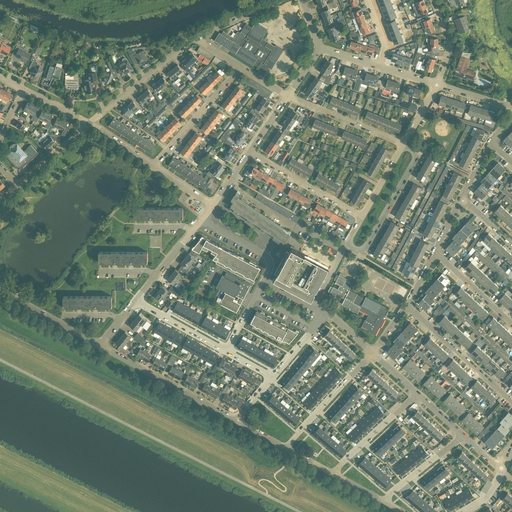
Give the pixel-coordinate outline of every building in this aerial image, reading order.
[(352,0),(351,1),(353,6),(349,8),(350,10),(356,8),(355,5),(359,4),(357,0),(352,0)] [(390,0),(387,0),(379,3),(382,9),(392,5),(390,0)] [(421,0),(416,2),(417,5),(413,7),(414,10),(418,8),(426,6),(423,0),(421,0)] [(392,5),(382,9),(384,15),(394,11),(392,5)] [(428,12),(426,6),(418,8),(421,15),(428,12)] [(357,11),(356,8),(350,10),(351,13),(352,13),(355,18),(363,15),(361,9),(357,11)] [(324,18),(331,15),(329,9),(321,12),(324,18)] [(397,17),(394,11),(384,15),(386,21),(397,17)] [(333,21),(331,15),(324,18),(326,24),(333,21)] [(365,20),(363,15),(355,18),(357,24),(365,20)] [(466,16),(455,20),(457,24),(461,33),(468,30),(466,23),(468,22),(466,16)] [(426,27),(433,24),(431,18),(423,21),(426,27)] [(365,20),(357,24),(359,29),(361,28),(367,26),(365,20)] [(389,28),(397,25),(395,20),(387,23),(389,28)] [(219,33),(215,40),(253,65),(254,64),(257,67),(256,68),(265,73),(268,68),(271,69),(283,50),(276,45),(275,46),(262,38),(268,29),(256,21),(252,28),(246,24),(247,24),(246,24),(240,33),(238,31),(234,38),(223,31),(222,34),(219,33)] [(433,24),(426,27),(428,33),(426,34),(428,36),(435,35),(434,31),(435,30),(433,24)] [(399,30),(397,25),(389,28),(391,33),(399,30)] [(339,29),(336,29),(335,26),(328,29),(330,35),(340,31),(339,29)] [(401,35),(399,30),(391,33),(393,38),(401,35)] [(340,31),(330,35),(332,41),(336,40),(337,43),(342,44),(345,45),(347,39),(344,39),(343,40),(340,39),(339,35),(341,34),(340,31)] [(401,35),(393,38),(395,44),(403,40),(401,35)] [(435,35),(428,36),(428,42),(427,42),(427,45),(430,45),(438,45),(438,38),(435,38),(435,35)] [(0,52),(1,54),(2,53),(6,55),(6,54),(9,47),(10,47),(5,44),(6,43),(0,40),(0,52)] [(357,40),(357,42),(351,41),(349,47),(355,49),(358,41),(357,40)] [(358,41),(355,49),(361,51),(363,44),(362,44),(363,42),(358,41)] [(366,45),(363,44),(361,51),(366,53),(369,44),(366,43),(366,45)] [(369,44),(366,53),(372,55),(373,53),(376,54),(378,47),(369,44)] [(18,58),(21,60),(25,62),(29,54),(21,50),(22,48),(16,45),(14,50),(17,51),(15,55),(19,57),(18,58)] [(397,51),(397,54),(393,53),(391,60),(397,62),(399,55),(401,50),(406,48),(405,45),(398,48),(399,50),(397,51)] [(430,45),(431,51),(428,51),(427,54),(433,55),(438,56),(438,45),(430,45)] [(143,50),(142,51),(136,54),(135,52),(129,55),(133,63),(136,61),(139,65),(147,60),(144,55),(145,54),(146,52),(145,51),(143,50)] [(187,57),(194,65),(196,63),(195,61),(198,59),(193,53),(187,57)] [(424,59),(423,62),(434,65),(436,59),(432,58),(433,55),(427,54),(425,59),(424,59)] [(405,56),(399,55),(397,62),(403,64),(405,56)] [(37,65),(38,63),(33,56),(31,60),(33,61),(29,67),(32,69),(30,72),(34,77),(40,76),(42,71),(39,65),(37,65)] [(411,58),(405,56),(403,64),(409,66),(411,58)] [(474,80),(476,73),(466,69),(469,60),(469,59),(461,56),(455,76),(466,79),(467,78),(474,80)] [(182,61),(184,63),(182,65),(188,72),(190,70),(193,68),(192,67),(194,65),(187,57),(182,61)] [(122,62),(123,63),(116,67),(121,75),(125,73),(128,71),(128,72),(132,69),(127,60),(126,59),(125,58),(123,58),(122,58),(122,60),(122,61),(122,62)] [(327,60),(324,66),(331,71),(333,67),(332,67),(334,65),(327,60)] [(434,65),(423,62),(422,65),(425,66),(424,69),(432,72),(434,65)] [(55,68),(50,66),(46,78),(51,80),(52,75),(59,78),(58,80),(59,80),(61,74),(60,74),(62,68),(61,68),(61,69),(55,67),(56,65),(55,68)] [(178,65),(172,69),(179,78),(182,76),(180,73),(182,71),(178,65)] [(331,71),(324,66),(320,71),(324,73),(321,76),(326,80),(328,76),(327,75),(328,73),(329,74),(331,71)] [(345,67),(342,66),(340,72),(343,73),(342,76),(345,77),(345,78),(348,79),(351,69),(345,67)] [(179,78),(172,69),(167,73),(172,79),(174,82),(179,78)] [(351,69),(348,79),(351,80),(352,77),(356,78),(358,71),(351,69)] [(189,74),(192,79),(196,76),(193,72),(191,71),(190,70),(188,72),(189,74)] [(213,72),(211,74),(218,81),(223,77),(217,71),(214,74),(213,72)] [(102,75),(103,78),(102,78),(103,81),(104,81),(106,84),(111,82),(110,79),(113,77),(111,72),(108,73),(107,72),(104,73),(104,74),(102,75)] [(65,75),(65,79),(65,88),(78,88),(78,73),(73,73),(73,75),(65,75)] [(92,92),(92,91),(95,91),(94,87),(93,84),(97,83),(95,73),(88,74),(89,81),(84,82),(84,86),(84,90),(85,90),(86,93),(88,92),(89,93),(90,94),(91,94),(92,93),(92,92)] [(362,81),(361,83),(369,86),(370,82),(373,75),(366,73),(365,77),(363,76),(362,80),(362,81)] [(209,76),(211,78),(208,80),(214,85),(218,81),(211,74),(209,76)] [(373,75),(370,82),(376,84),(376,86),(380,88),(380,89),(382,81),(378,79),(379,77),(373,75)] [(321,76),(319,80),(316,77),(312,82),(320,88),(322,84),(322,85),(324,83),(326,80),(321,76)] [(163,77),(157,81),(162,87),(163,87),(164,89),(167,87),(165,85),(168,83),(163,77)] [(214,85),(208,80),(204,84),(209,90),(214,85)] [(382,81),(380,89),(390,92),(394,82),(388,80),(387,82),(382,81)] [(162,87),(157,81),(152,85),(157,91),(162,87)] [(320,88),(312,82),(309,88),(315,92),(316,90),(318,91),(320,88)] [(400,84),(394,82),(390,92),(398,95),(400,90),(398,90),(400,84)] [(209,90),(204,84),(199,89),(205,94),(209,90)] [(243,94),(242,93),(244,90),(238,85),(234,90),(242,97),(243,94)] [(413,95),(415,88),(409,86),(406,94),(413,95)] [(315,92),(309,88),(305,93),(311,97),(313,95),(314,96),(316,93),(315,92)] [(421,90),(415,88),(413,95),(419,97),(421,90)] [(148,89),(143,94),(147,99),(148,99),(153,95),(148,89)] [(242,97),(234,90),(230,95),(236,100),(240,96),(241,97),(242,97)] [(259,91),(257,90),(256,92),(264,97),(260,103),(266,107),(270,102),(265,98),(266,96),(264,94),(261,93),(259,91)] [(6,91),(2,99),(8,102),(12,94),(6,91)] [(147,99),(143,94),(138,98),(140,100),(138,101),(141,105),(143,104),(142,103),(145,101),(148,104),(150,102),(148,99),(147,99)] [(192,99),(197,104),(202,100),(197,94),(192,99)] [(236,100),(230,95),(226,100),(232,105),(236,100)] [(445,106),(447,98),(441,96),(438,104),(445,106)] [(453,100),(447,98),(445,106),(451,108),(453,100)] [(192,99),(188,103),(193,109),(197,104),(192,99)] [(232,105),(226,100),(222,105),(228,110),(232,105)] [(459,102),(453,100),(451,108),(457,110),(456,113),(459,102)] [(139,109),(138,107),(133,101),(128,105),(133,111),(134,113),(139,109)] [(28,113),(32,105),(27,102),(23,111),(28,113)] [(466,104),(459,102),(456,113),(459,114),(460,111),(463,112),(466,104)] [(188,103),(185,106),(183,104),(181,106),(183,108),(189,113),(193,109),(188,103)] [(255,107),(253,110),(259,114),(261,112),(263,112),(266,107),(260,103),(256,108),(255,107)] [(408,109),(409,109),(414,111),(416,105),(410,103),(408,109)] [(37,107),(32,105),(28,113),(33,116),(31,119),(33,121),(36,115),(34,113),(37,107)] [(123,110),(125,112),(123,114),(122,115),(127,119),(129,116),(128,115),(133,111),(128,105),(123,110)] [(474,115),(476,107),(470,105),(468,113),(474,115)] [(483,109),(476,107),(474,115),(480,117),(483,109)] [(189,113),(183,108),(179,112),(184,118),(189,113)] [(217,109),(213,114),(219,119),(223,114),(217,109)] [(252,109),(246,117),(255,123),(259,118),(258,117),(259,114),(253,110),(252,109)] [(367,109),(363,118),(368,120),(372,111),(367,109)] [(483,109),(480,117),(486,119),(489,111),(483,109)] [(39,116),(36,115),(33,121),(36,122),(38,118),(43,121),(47,113),(42,110),(39,116)] [(293,110),(290,115),(296,120),(299,115),(293,110)] [(495,113),(489,111),(486,119),(492,121),(495,122),(497,116),(494,115),(495,113)] [(52,115),(47,113),(43,121),(47,123),(44,127),(48,129),(48,128),(51,122),(49,121),(52,115)] [(213,114),(209,119),(216,124),(219,119),(213,114)] [(290,115),(286,121),(292,125),(296,120),(290,115)] [(246,117),(245,116),(243,119),(247,122),(245,124),(252,129),(255,123),(246,117)] [(54,124),(51,122),(48,128),(51,130),(53,126),(58,128),(62,120),(57,118),(54,124)] [(118,119),(117,120),(114,118),(109,125),(112,126),(111,127),(114,129),(115,128),(120,122),(120,121),(118,119)] [(175,118),(171,122),(177,128),(181,123),(175,118)] [(389,118),(385,126),(390,128),(393,120),(389,118)] [(209,119),(205,124),(212,129),(216,124),(209,119)] [(67,123),(62,120),(58,128),(60,130),(58,133),(64,136),(68,128),(65,127),(67,123)] [(25,122),(24,124),(18,121),(15,126),(23,130),(26,125),(29,127),(31,125),(27,122),(25,122)] [(292,125),(286,121),(283,126),(286,128),(284,130),(289,133),(290,131),(289,130),(292,125)] [(125,126),(120,122),(115,128),(117,130),(117,131),(120,133),(121,132),(125,126)] [(171,122),(166,126),(172,132),(177,128),(171,122)] [(212,129),(205,124),(201,129),(208,134),(212,129)] [(125,126),(121,132),(123,134),(122,134),(126,137),(126,136),(131,129),(125,126)] [(166,126),(162,131),(168,137),(172,132),(166,126)] [(236,133),(244,139),(248,134),(242,129),(243,128),(240,126),(236,133)] [(317,128),(314,133),(317,135),(335,146),(340,137),(322,127),(320,129),(317,128)] [(222,136),(227,139),(229,137),(226,135),(229,132),(231,130),(228,128),(227,130),(224,134),(222,136)] [(134,132),(131,129),(126,136),(128,138),(131,141),(132,140),(136,133),(137,132),(135,131),(134,132)] [(284,130),(283,132),(279,130),(276,135),(282,140),(284,141),(286,139),(284,138),(286,135),(287,136),(289,133),(284,130)] [(342,138),(366,146),(368,138),(345,130),(342,138)] [(476,130),(473,136),(481,140),(484,134),(476,130)] [(168,137),(162,131),(157,135),(163,141),(168,137)] [(196,132),(192,137),(199,142),(201,144),(203,142),(201,140),(203,137),(196,132)] [(47,137),(45,139),(51,146),(55,142),(51,137),(53,136),(48,133),(45,136),(47,137)] [(136,133),(132,140),(134,141),(133,142),(137,144),(142,137),(143,136),(141,134),(140,135),(136,133)] [(244,139),(236,133),(232,139),(240,145),(244,139)] [(282,140),(276,135),(272,141),(278,145),(282,140)] [(481,140),(473,136),(470,142),(478,146),(481,140)] [(511,145),(511,139),(508,136),(503,140),(510,147),(511,145)] [(145,139),(142,137),(137,144),(140,145),(139,146),(142,148),(147,140),(147,141),(148,139),(146,138),(145,139)] [(192,137),(188,142),(195,147),(199,142),(192,137)] [(45,139),(41,143),(38,140),(36,142),(40,146),(42,144),(47,150),(51,146),(45,139)] [(147,141),(147,140),(142,148),(150,153),(155,146),(154,145),(154,144),(152,142),(152,144),(150,143),(152,141),(148,139),(147,141)] [(346,140),(341,149),(347,153),(345,156),(366,168),(366,169),(374,174),(382,161),(373,156),(372,157),(369,155),(370,154),(346,140)] [(278,145),(272,141),(269,146),(275,150),(278,145)] [(369,148),(373,150),(377,143),(372,141),(369,148)] [(188,142),(185,147),(191,152),(192,153),(194,151),(192,151),(195,147),(188,142)] [(322,142),(321,147),(332,151),(334,145),(322,142)] [(470,142),(467,147),(475,151),(478,146),(470,142)] [(9,150),(9,151),(5,155),(15,166),(16,165),(17,166),(17,165),(19,166),(20,165),(21,166),(22,165),(22,166),(37,153),(37,152),(30,145),(26,148),(23,151),(17,144),(16,144),(15,144),(14,144),(13,144),(12,144),(11,145),(10,146),(9,147),(9,148),(9,149),(9,150)] [(225,149),(233,155),(237,150),(231,145),(231,146),(228,144),(225,149)] [(275,150),(269,146),(265,151),(271,155),(270,156),(274,158),(276,154),(273,152),(275,150)] [(191,152),(185,147),(181,152),(187,157),(191,152)] [(475,151),(467,147),(465,153),(472,157),(475,151)] [(233,155),(225,149),(224,149),(218,157),(226,162),(227,159),(229,161),(233,155)] [(465,153),(462,159),(470,163),(472,157),(465,153)] [(429,155),(426,161),(433,165),(437,159),(438,157),(433,154),(432,157),(429,155)] [(217,159),(213,165),(222,171),(226,166),(224,164),(226,162),(218,157),(217,159)] [(177,160),(174,158),(173,158),(168,165),(169,165),(169,164),(172,167),(174,169),(175,168),(179,162),(180,161),(178,159),(177,160)] [(292,164),(291,166),(295,168),(299,161),(298,160),(295,158),(294,161),(292,164)] [(470,163),(462,159),(459,164),(467,168),(470,163)] [(299,161),(295,168),(298,170),(303,163),(300,161),(299,161)] [(433,165),(426,161),(423,166),(430,171),(433,165)] [(183,164),(179,162),(175,168),(178,170),(178,171),(180,173),(181,172),(185,165),(186,164),(184,163),(183,164)] [(494,167),(501,174),(506,169),(498,162),(494,167)] [(303,163),(298,170),(302,172),(306,165),(303,163)] [(442,173),(445,174),(448,169),(450,170),(452,167),(447,164),(442,173)] [(188,168),(185,165),(181,172),(184,174),(183,175),(186,177),(186,176),(191,169),(192,168),(189,167),(188,168)] [(222,171),(213,165),(207,173),(214,178),(216,175),(218,177),(222,171)] [(306,165),(302,172),(306,175),(307,172),(309,170),(310,167),(308,166),(306,165)] [(430,171),(423,166),(419,172),(427,176),(430,171)] [(254,167),(251,173),(253,174),(252,177),(254,178),(259,170),(254,167)] [(494,167),(490,172),(497,179),(501,174),(494,167)] [(194,172),(191,169),(186,176),(189,178),(189,179),(192,181),(192,180),(197,173),(197,172),(195,171),(194,172)] [(259,170),(254,178),(259,181),(261,179),(265,173),(259,170)] [(427,176),(419,172),(416,177),(424,182),(427,176)] [(451,177),(459,181),(462,176),(454,172),(451,177)] [(490,172),(485,176),(493,183),(497,179),(490,172)] [(202,177),(197,173),(192,180),(197,184),(198,184),(202,177)] [(261,179),(266,182),(270,176),(265,173),(261,179)] [(317,178),(316,180),(320,183),(324,175),(323,174),(320,173),(319,175),(317,178)] [(204,178),(202,177),(198,184),(201,186),(200,187),(206,190),(213,179),(207,174),(204,178)] [(324,175),(320,183),(323,185),(328,177),(325,175),(324,175)] [(362,175),(349,199),(357,204),(371,180),(362,175)] [(266,182),(265,184),(267,186),(268,183),(271,185),(275,179),(270,176),(266,182)] [(493,183),(485,176),(481,181),(483,183),(490,189),(495,185),(493,183)] [(328,177),(323,185),(327,187),(332,179),(331,179),(328,177)] [(451,177),(449,183),(456,187),(459,181),(451,177)] [(275,179),(271,185),(277,188),(280,182),(275,179)] [(332,179),(327,187),(331,189),(332,186),(334,184),(335,181),(333,180),(332,179)] [(277,188),(272,195),(274,196),(275,197),(279,191),(278,190),(279,189),(282,191),(280,193),(283,194),(287,188),(285,186),(285,185),(284,184),(280,182),(277,188)] [(414,183),(411,189),(418,193),(422,187),(414,183)] [(449,183),(446,189),(454,193),(456,187),(449,183)] [(479,187),(486,194),(490,189),(483,183),(479,187)] [(486,194),(479,187),(474,192),(482,199),(486,194)] [(287,188),(283,194),(286,196),(288,194),(290,195),(288,199),(291,200),(291,201),(296,191),(293,189),(291,188),(290,189),(287,188)] [(411,189),(408,194),(415,199),(418,193),(411,189)] [(454,193),(446,189),(443,194),(451,198),(454,193)] [(238,191),(237,193),(234,191),(230,200),(231,200),(234,202),(231,206),(284,242),(291,233),(241,199),(237,197),(240,192),(238,191)] [(296,191),(291,201),(293,202),(295,198),(298,200),(301,194),(296,191)] [(306,197),(301,194),(298,200),(301,202),(300,203),(301,203),(302,204),(306,197)] [(415,199),(408,194),(405,200),(412,204),(415,199)] [(510,204),(511,202),(505,195),(501,199),(504,201),(505,200),(510,204)] [(312,200),(306,197),(302,204),(307,207),(309,205),(311,207),(314,203),(311,201),(312,200)] [(412,204),(405,200),(402,205),(409,210),(412,204)] [(437,206),(445,210),(448,204),(440,200),(437,206)] [(311,207),(311,209),(313,210),(314,209),(319,212),(323,206),(317,203),(317,205),(314,203),(311,207)] [(409,210),(402,205),(398,211),(406,215),(409,210)] [(499,216),(505,209),(500,205),(494,212),(499,216)] [(328,209),(323,206),(319,212),(324,215),(328,209)] [(445,210),(437,206),(434,211),(442,215),(445,210)] [(151,208),(134,208),(134,218),(151,218),(151,208)] [(167,218),(167,208),(151,208),(151,218),(167,218)] [(183,218),(183,208),(167,208),(167,218),(183,218)] [(328,209),(324,215),(323,218),(328,221),(330,218),(333,212),(328,209)] [(510,214),(505,209),(499,216),(504,220),(510,214)] [(406,215),(398,211),(395,217),(403,221),(406,215)] [(442,215),(434,211),(431,217),(439,221),(442,215)] [(333,212),(330,218),(328,221),(331,222),(332,220),(335,221),(338,215),(333,212)] [(338,215),(335,221),(333,223),(336,225),(339,226),(343,218),(338,215)] [(439,221),(431,217),(429,223),(437,227),(439,221)] [(349,221),(343,218),(339,226),(344,229),(349,221)] [(407,223),(406,226),(411,229),(416,220),(413,219),(409,225),(407,223)] [(469,219),(465,224),(473,231),(477,226),(469,219)] [(392,221),(388,227),(396,231),(399,226),(392,221)] [(437,227),(429,223),(426,228),(434,232),(437,227)] [(473,231),(465,224),(461,228),(469,235),(473,231)] [(396,231),(388,227),(385,232),(393,237),(396,231)] [(434,232),(426,228),(423,234),(431,238),(434,232)] [(461,228),(457,233),(464,240),(469,235),(461,228)] [(385,232),(382,238),(390,242),(393,237),(385,232)] [(407,240),(410,241),(412,236),(415,237),(416,234),(411,232),(407,240)] [(464,240),(457,233),(452,238),(454,239),(460,245),(460,244),(464,240)] [(487,244),(493,238),(488,233),(482,240),(487,244)] [(201,239),(198,242),(195,246),(194,246),(192,248),(193,248),(192,249),(200,253),(204,245),(218,252),(214,256),(218,258),(217,260),(254,280),(260,268),(256,265),(257,264),(250,261),(250,262),(249,262),(243,258),(244,258),(228,250),(222,247),(222,246),(220,245),(219,246),(204,237),(202,236),(200,238),(201,239)] [(390,242),(382,238),(379,243),(387,248),(390,242)] [(493,238),(487,244),(492,248),(498,242),(493,238)] [(454,239),(450,244),(458,251),(462,246),(460,244),(460,245),(454,239)] [(418,246),(426,249),(429,244),(421,240),(418,246)] [(502,246),(498,242),(492,248),(496,253),(502,246)] [(379,243),(376,249),(384,253),(387,248),(379,243)] [(458,251),(450,244),(446,248),(453,255),(458,251)] [(426,249),(418,246),(415,251),(423,255),(426,249)] [(502,246),(496,253),(501,257),(507,250),(502,246)] [(292,247),(274,280),(312,301),(315,294),(314,294),(315,291),(316,292),(327,272),(302,259),(305,254),(292,247)] [(384,253),(376,249),(373,255),(380,259),(384,253)] [(423,255),(415,251),(412,250),(410,256),(412,257),(420,261),(423,255)] [(511,255),(507,250),(501,257),(506,261),(511,255)] [(115,262),(115,252),(99,252),(99,262),(115,262)] [(131,252),(115,252),(115,262),(131,262),(131,252)] [(148,262),(148,252),(131,252),(131,262),(148,262)] [(185,258),(193,265),(196,261),(196,259),(195,258),(196,257),(193,254),(192,255),(189,253),(185,258)] [(420,261),(412,257),(409,263),(417,266),(420,261)] [(181,263),(182,264),(180,268),(187,273),(192,267),(191,267),(193,265),(185,258),(181,263)] [(395,260),(392,258),(389,264),(387,262),(385,265),(390,268),(395,260)] [(469,272),(476,266),(471,261),(465,268),(469,272)] [(409,263),(407,268),(415,272),(417,266),(409,263)] [(480,270),(476,266),(469,272),(474,277),(480,270)] [(407,268),(404,267),(401,273),(412,278),(415,272),(407,268)] [(500,267),(498,269),(507,278),(509,275),(500,267)] [(176,269),(171,274),(180,281),(182,279),(179,277),(182,274),(176,269)] [(480,270),(474,277),(479,281),(485,274),(480,270)] [(224,276),(222,275),(218,273),(213,284),(217,286),(216,287),(236,297),(236,296),(243,299),(251,285),(226,273),(224,276)] [(336,275),(334,279),(336,281),(335,282),(340,285),(338,289),(333,287),(330,286),(328,291),(330,292),(329,294),(336,298),(338,295),(344,299),(342,304),(350,308),(350,309),(357,313),(359,310),(368,314),(366,320),(365,319),(361,326),(369,330),(369,332),(375,335),(380,327),(381,328),(385,319),(383,318),(387,310),(381,307),(382,305),(366,296),(364,299),(357,295),(358,294),(349,289),(352,284),(345,281),(346,279),(344,278),(345,275),(340,273),(339,276),(336,275)] [(438,278),(446,285),(450,280),(442,273),(438,278)] [(180,281),(171,274),(167,280),(173,285),(175,282),(178,284),(180,281)] [(485,274),(479,281),(483,285),(489,279),(485,274)] [(438,278),(434,282),(441,289),(446,285),(438,278)] [(494,283),(489,279),(483,285),(488,289),(494,283)] [(434,282),(430,287),(437,294),(441,289),(434,282)] [(499,287),(494,283),(488,289),(493,294),(499,287)] [(171,288),(180,295),(182,293),(173,285),(171,288)] [(162,286),(158,291),(167,298),(169,296),(166,293),(168,291),(162,286)] [(437,294),(430,287),(425,292),(427,293),(433,299),(433,298),(437,294)] [(459,298),(465,292),(461,287),(455,294),(459,298)] [(180,295),(171,288),(169,290),(178,298),(180,295)] [(167,298),(158,291),(154,296),(160,301),(162,298),(164,300),(166,298),(167,298)] [(470,296),(465,292),(459,298),(464,302),(470,296)] [(427,293),(423,298),(431,305),(435,300),(433,298),(433,299),(427,293)] [(503,304),(509,297),(505,293),(499,299),(503,304)] [(241,306),(234,302),(235,299),(226,294),(220,305),(237,314),(241,306)] [(80,307),(79,296),(63,296),(63,307),(80,307)] [(96,307),(96,296),(79,296),(80,307),(96,307)] [(112,296),(96,296),(96,307),(112,307),(112,296)] [(470,296),(464,302),(469,307),(475,300),(470,296)] [(511,299),(509,297),(503,304),(508,308),(511,303),(511,299)] [(431,305),(423,298),(419,303),(426,309),(431,305)] [(170,308),(174,304),(169,300),(165,305),(170,308)] [(475,300),(469,307),(473,311),(479,304),(475,300)] [(178,302),(173,311),(179,314),(184,305),(178,302)] [(479,304),(473,311),(478,315),(484,309),(479,304)] [(184,305),(179,314),(185,317),(190,308),(184,305)] [(454,314),(456,312),(450,306),(446,310),(448,312),(450,310),(454,314)] [(190,308),(185,317),(191,321),(196,312),(190,308)] [(484,309),(478,315),(483,320),(489,313),(484,309)] [(298,333),(295,331),(288,327),(288,329),(278,323),(278,322),(277,321),(276,322),(273,321),(274,320),(270,318),(269,319),(267,317),(267,316),(263,314),(263,315),(260,314),(261,313),(257,310),(251,322),(255,324),(255,325),(257,327),(258,326),(262,328),(261,329),(264,330),(264,329),(268,331),(268,332),(271,334),(271,333),(275,335),(275,336),(279,338),(280,337),(282,339),(285,341),(285,340),(289,343),(298,333)] [(196,312),(191,321),(197,324),(202,315),(196,312)] [(134,320),(141,325),(145,328),(149,323),(145,319),(139,314),(134,320)] [(443,327),(449,320),(444,316),(438,322),(443,327)] [(206,317),(201,326),(207,329),(212,320),(206,317)] [(492,328),(498,322),(493,317),(487,324),(492,328)] [(141,325),(134,320),(130,325),(136,330),(141,325)] [(212,320),(207,329),(213,333),(218,324),(212,320)] [(449,320),(443,327),(448,331),(454,324),(449,320)] [(473,321),(471,323),(477,329),(481,325),(479,323),(477,325),(473,321)] [(406,327),(414,334),(418,329),(411,322),(406,327)] [(503,326),(498,322),(492,328),(497,332),(503,326)] [(159,323),(154,332),(160,335),(165,326),(159,323)] [(218,324),(213,333),(219,336),(224,327),(218,324)] [(458,329),(454,324),(448,331),(452,335),(458,329)] [(165,326),(160,335),(166,338),(172,329),(165,326)] [(458,329),(452,335),(457,339),(463,333),(465,330),(461,326),(459,329),(458,329)] [(507,330),(503,326),(497,332),(501,337),(507,330)] [(224,327),(219,336),(225,340),(230,330),(224,327)] [(414,334),(406,327),(402,331),(410,338),(414,334)] [(172,329),(166,338),(173,342),(178,333),(172,329)] [(475,329),(473,331),(477,336),(476,338),(478,340),(482,335),(475,329)] [(329,340),(334,334),(330,330),(324,336),(329,340)] [(511,335),(507,330),(501,337),(506,341),(511,335)] [(402,331),(398,336),(405,343),(410,338),(402,331)] [(125,332),(121,337),(130,344),(131,342),(128,340),(131,337),(125,332)] [(178,333),(173,342),(179,345),(184,336),(178,333)] [(468,337),(463,333),(457,339),(462,344),(468,337)] [(334,334),(329,340),(333,344),(339,338),(334,334)] [(142,341),(136,335),(134,338),(140,343),(142,341)] [(405,343),(398,336),(394,341),(395,342),(396,342),(401,348),(405,343)] [(130,344),(121,337),(116,342),(122,347),(124,345),(127,347),(130,344)] [(429,348),(435,342),(430,337),(424,344),(429,348)] [(472,341),(468,337),(462,344),(467,348),(472,341)] [(187,338),(182,347),(188,351),(193,342),(187,338)] [(343,342),(339,338),(333,344),(337,348),(343,342)] [(242,339),(237,346),(242,349),(246,341),(242,339)] [(246,341),(242,349),(246,351),(251,344),(246,341)] [(193,342),(188,351),(194,354),(200,345),(193,342)] [(343,342),(337,348),(342,352),(347,346),(343,342)] [(396,342),(395,342),(391,347),(399,354),(403,349),(401,348),(396,342)] [(435,342),(429,348),(434,353),(440,346),(435,342)] [(251,344),(246,351),(251,354),(255,346),(251,344)] [(200,345),(194,354),(201,357),(206,348),(200,345)] [(255,346),(251,354),(255,356),(259,348),(255,346)] [(347,346),(342,352),(346,356),(352,350),(347,346)] [(444,350),(440,346),(434,353),(438,357),(444,350)] [(476,356),(482,350),(477,346),(471,352),(476,356)] [(320,354),(312,347),(307,352),(315,359),(320,354)] [(399,354),(391,347),(387,352),(395,358),(399,354)] [(145,349),(144,350),(140,348),(136,355),(142,358),(147,350),(145,349)] [(206,348),(201,357),(207,361),(212,352),(206,348)] [(259,348),(255,356),(259,359),(264,351),(259,348)] [(149,351),(147,350),(142,358),(148,362),(152,355),(148,353),(149,351)] [(356,354),(352,350),(346,356),(351,360),(356,354)] [(444,350),(438,357),(443,361),(449,355),(444,350)] [(482,350),(476,356),(480,361),(486,354),(482,350)] [(264,351),(259,359),(264,361),(268,353),(264,351)] [(505,351),(503,353),(510,359),(511,356),(511,354),(511,353),(510,355),(505,351)] [(212,352),(207,361),(213,364),(217,355),(212,352)] [(315,359),(307,352),(303,357),(311,364),(315,359)] [(268,353),(264,361),(268,364),(273,356),(268,353)] [(486,354),(480,361),(485,365),(491,358),(486,354)] [(273,356),(268,364),(273,366),(277,358),(273,356)] [(159,359),(156,357),(152,364),(158,367),(163,358),(161,357),(159,359)] [(311,364),(303,357),(299,363),(307,369),(311,364)] [(163,358),(158,367),(164,370),(167,363),(165,362),(166,359),(163,358)] [(222,358),(219,364),(217,363),(212,371),(216,373),(218,370),(221,372),(223,369),(227,361),(222,358)] [(496,363),(491,358),(485,365),(490,369),(496,363)] [(408,372),(415,364),(410,359),(403,367),(408,372)] [(453,359),(451,362),(449,360),(443,366),(446,368),(447,366),(452,370),(458,364),(453,359)] [(232,363),(227,361),(223,369),(227,372),(232,363)] [(237,366),(232,363),(227,372),(232,375),(231,377),(233,378),(236,373),(233,372),(237,366)] [(302,375),(307,369),(299,363),(294,368),(302,375)] [(437,367),(433,363),(431,365),(438,371),(441,367),(439,365),(437,367)] [(496,363),(490,369),(494,373),(500,367),(496,363)] [(415,364),(408,372),(413,376),(420,369),(415,364)] [(463,368),(458,364),(452,370),(457,375),(463,368)] [(176,366),(175,368),(172,366),(168,373),(174,376),(178,369),(179,367),(177,366),(176,366)] [(343,374),(335,367),(331,372),(338,379),(343,374)] [(500,367),(494,373),(499,378),(505,371),(500,367)] [(302,375),(294,368),(290,373),(298,380),(302,375)] [(467,372),(463,368),(457,375),(461,379),(467,372)] [(183,372),(178,369),(174,376),(180,379),(183,372)] [(242,380),(246,372),(242,369),(238,375),(236,373),(233,378),(233,379),(235,376),(242,380)] [(371,379),(377,373),(372,369),(367,375),(371,379)] [(420,369),(413,376),(419,381),(426,374),(426,373),(427,372),(424,369),(423,371),(420,369)] [(252,375),(246,372),(242,380),(247,383),(252,375)] [(338,379),(331,372),(326,377),(334,384),(338,379)] [(467,372),(461,379),(466,383),(472,377),(467,372)] [(298,380),(290,373),(285,378),(293,385),(298,380)] [(381,377),(377,373),(371,379),(376,383),(381,377)] [(192,374),(191,376),(188,375),(184,381),(190,385),(194,378),(195,375),(192,374)] [(256,377),(252,375),(247,383),(249,384),(248,386),(253,388),(255,384),(253,383),(256,377)] [(429,388),(436,381),(431,376),(424,384),(429,388)] [(329,389),(334,384),(326,377),(321,382),(329,389)] [(386,381),(381,377),(376,383),(380,387),(386,381)] [(194,378),(190,385),(196,388),(199,381),(194,378)] [(293,385),(285,378),(281,384),(289,390),(293,385)] [(476,391),(482,385),(477,380),(471,387),(476,391)] [(386,381),(380,387),(384,391),(390,385),(386,381)] [(436,381),(429,388),(434,393),(441,386),(436,381)] [(206,393),(211,385),(205,382),(201,391),(206,393)] [(329,389),(321,382),(317,387),(324,394),(329,389)] [(221,394),(224,395),(221,401),(225,404),(230,396),(226,394),(229,388),(227,387),(229,385),(227,384),(225,389),(224,389),(221,394)] [(215,388),(211,385),(206,393),(210,396),(215,388)] [(390,385),(384,391),(389,395),(394,389),(390,385)] [(486,389),(482,385),(476,391),(480,395),(486,389)] [(363,393),(356,386),(351,391),(358,398),(363,393)] [(441,386),(434,393),(439,398),(446,390),(441,386)] [(324,394),(317,387),(312,392),(320,399),(324,394)] [(221,391),(215,388),(210,396),(215,399),(219,393),(221,394),(224,389),(223,388),(221,391)] [(394,389),(389,395),(393,400),(399,393),(394,389)] [(468,399),(470,397),(466,393),(467,391),(465,389),(461,393),(468,399)] [(491,393),(486,389),(480,395),(485,400),(491,393)] [(358,398),(351,391),(346,396),(354,403),(358,398)] [(320,399),(312,392),(308,397),(315,404),(320,399)] [(496,398),(491,393),(485,400),(489,403),(488,405),(490,407),(496,401),(494,400),(496,398)] [(449,407),(456,399),(450,394),(443,402),(449,407)] [(271,405),(277,399),(273,395),(267,402),(271,405)] [(230,396),(225,404),(230,407),(235,398),(230,396)] [(235,398),(230,407),(235,409),(237,405),(239,405),(238,406),(241,408),(246,401),(236,396),(235,398)] [(354,403),(346,396),(342,401),(349,408),(354,403)] [(315,404),(308,397),(303,403),(310,410),(315,404)] [(275,409),(281,402),(277,399),(271,405),(275,409)] [(461,403),(456,399),(449,407),(454,411),(461,403)] [(349,408),(342,401),(337,406),(345,413),(349,408)] [(279,412),(284,405),(281,402),(275,409),(279,412)] [(466,408),(461,403),(454,411),(459,416),(466,408)] [(282,415),(288,408),(284,405),(279,412),(282,415)] [(345,413),(337,406),(332,411),(340,418),(345,413)] [(385,414),(378,407),(373,411),(380,419),(385,414)] [(286,418),(292,412),(288,408),(282,415),(286,418)] [(418,410),(416,412),(413,410),(409,414),(412,417),(416,421),(422,415),(418,410)] [(335,423),(340,418),(332,411),(328,416),(335,423)] [(380,419),(373,411),(368,416),(375,424),(380,419)] [(290,422),(296,415),(292,412),(286,418),(290,422)] [(467,425),(474,418),(468,413),(461,421),(467,425)] [(294,425),(300,418),(296,415),(290,422),(294,425)] [(426,419),(422,415),(416,421),(421,425),(426,419)] [(370,428),(375,424),(368,416),(363,421),(370,428)] [(511,424),(504,417),(500,421),(502,423),(507,428),(508,428),(511,424)] [(479,423),(474,418),(467,425),(472,430),(479,423)] [(426,419),(421,425),(425,429),(431,423),(426,419)] [(365,433),(370,428),(363,421),(358,425),(365,433)] [(435,427),(431,423),(425,429),(430,433),(435,427)] [(479,423),(472,430),(477,435),(484,427),(479,423)] [(502,423),(497,427),(505,434),(509,430),(508,428),(507,428),(502,423)] [(365,433),(358,425),(353,430),(360,437),(365,433)] [(405,432),(398,425),(393,430),(400,437),(405,432)] [(317,437),(323,431),(319,427),(313,434),(317,437)] [(435,427),(430,433),(434,437),(440,431),(435,427)] [(505,434),(497,427),(493,432),(501,439),(505,434)] [(355,442),(360,437),(353,430),(348,435),(355,442)] [(400,437),(393,430),(388,434),(395,442),(400,437)] [(321,441),(327,434),(323,431),(317,437),(321,441)] [(444,435),(440,431),(434,437),(439,441),(444,435)] [(493,432),(489,437),(497,444),(501,439),(493,432)] [(325,444),(331,437),(327,434),(321,441),(325,444)] [(395,442),(388,434),(383,439),(390,446),(395,442)] [(329,447),(335,440),(331,437),(325,444),(329,447)] [(497,444),(489,437),(485,441),(492,448),(497,444)] [(390,446),(383,439),(378,443),(385,451),(390,446)] [(333,450),(338,444),(335,440),(329,447),(333,450)] [(385,451),(378,443),(373,448),(380,456),(385,451)] [(336,454),(342,447),(338,444),(333,450),(336,454)] [(428,454),(422,446),(416,451),(423,459),(428,454)] [(340,457),(346,450),(342,447),(336,454),(340,457)] [(423,459),(416,451),(411,455),(418,463),(423,459)] [(461,462),(467,456),(462,452),(456,458),(461,462)] [(418,463),(411,455),(406,459),(412,467),(418,463)] [(467,456),(461,462),(465,466),(471,460),(467,456)] [(364,470),(371,462),(365,457),(359,465),(364,470)] [(412,467),(406,459),(401,464),(407,472),(412,467)] [(475,464),(471,460),(465,466),(470,470),(475,464)] [(369,474),(376,466),(371,462),(364,470),(369,474)] [(407,472),(401,464),(395,468),(401,476),(407,472)] [(475,464),(470,470),(474,474),(480,468),(475,464)] [(449,473),(443,465),(437,469),(444,477),(449,473)] [(374,479),(381,471),(376,466),(369,474),(374,479)] [(484,472),(480,468),(474,474),(479,478),(484,472)] [(444,477),(437,469),(432,473),(439,481),(444,477)] [(379,483),(386,475),(381,471),(374,479),(379,483)] [(485,473),(484,472),(479,478),(483,482),(489,476),(486,473),(485,473)] [(439,481),(432,473),(427,478),(433,486),(439,481)] [(391,480),(386,475),(379,483),(385,488),(391,480)] [(433,486),(427,478),(421,482),(428,490),(433,486)] [(474,497),(469,488),(463,492),(468,501),(474,497)] [(411,503),(418,495),(413,491),(406,499),(411,503)] [(468,501),(463,492),(457,495),(462,504),(468,501)] [(507,493),(505,496),(503,494),(499,498),(501,500),(502,499),(506,503),(511,497),(507,493)] [(416,508),(423,500),(418,495),(411,503),(416,508)] [(462,504),(457,495),(451,499),(456,507),(462,504)] [(456,507),(451,499),(445,502),(450,511),(456,507)] [(421,511),(428,504),(423,500),(416,508),(421,511)]
